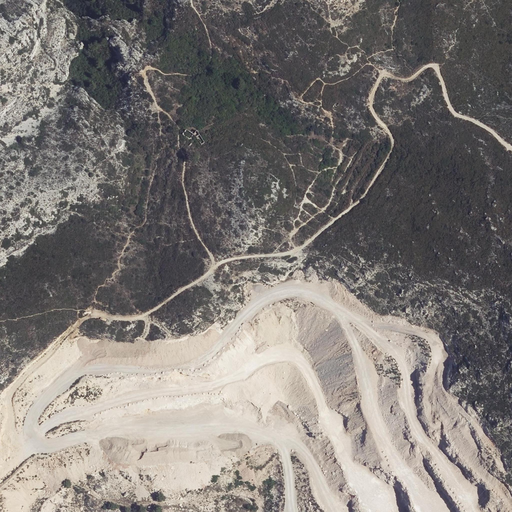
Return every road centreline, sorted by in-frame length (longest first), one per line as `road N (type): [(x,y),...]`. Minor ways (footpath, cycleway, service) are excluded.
road 1 (track): [(511,147),(452,112),(433,66),(408,79),(384,75),(372,111),(394,146),(365,198),(300,250),(214,264),(190,211),(178,127),(154,101),(145,76),(148,69),(199,75),(210,68),(211,41),(192,0)]
road 2 (track): [(89,316),(24,373),(11,406),(90,389),(105,404),(106,437),(120,455),(145,460),(216,446),(172,489),(175,501),(249,493),(259,511)]
road 3 (track): [(89,316),(151,311),(214,264)]
road 4 (track): [(216,446),(272,438),(292,511)]
